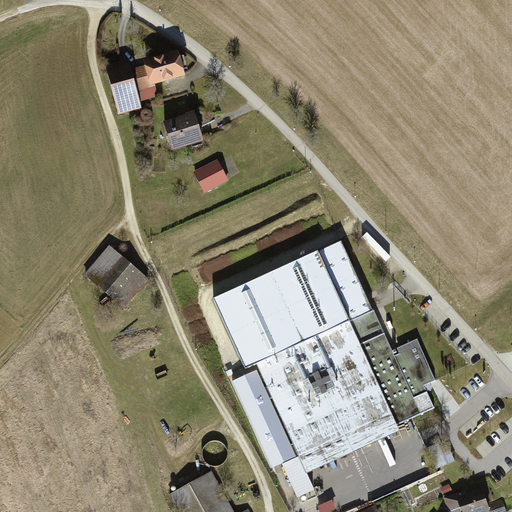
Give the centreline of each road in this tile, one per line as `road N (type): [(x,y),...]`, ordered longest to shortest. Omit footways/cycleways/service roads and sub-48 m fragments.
road 1 (residential): [(310,498),(422,449),(511,378)]
road 2 (track): [(0,361),(101,244),(134,219)]
